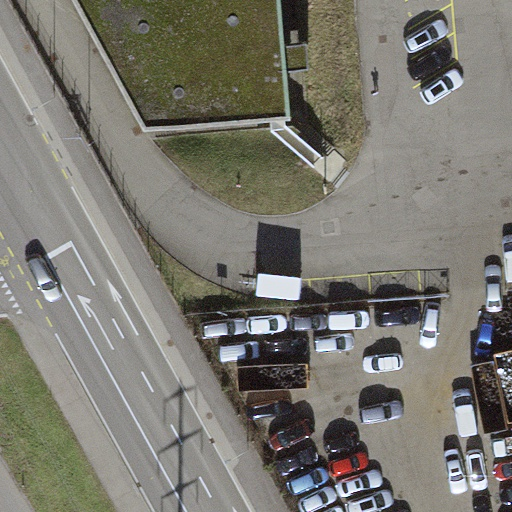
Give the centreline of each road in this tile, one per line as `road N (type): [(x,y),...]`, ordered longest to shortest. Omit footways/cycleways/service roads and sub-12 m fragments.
road 1 (trunk): [(511,284),(86,0)]
road 2 (primary): [(205,511),(27,194)]
